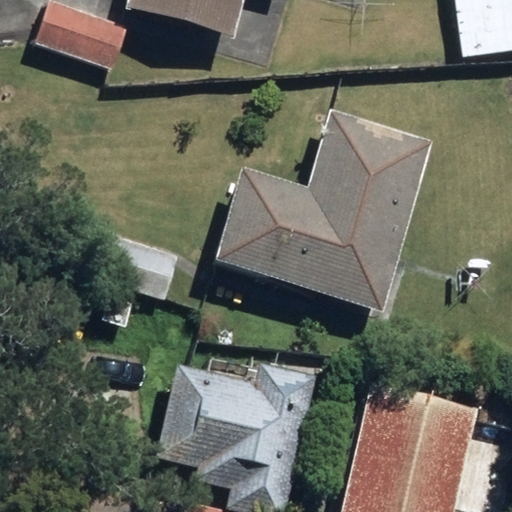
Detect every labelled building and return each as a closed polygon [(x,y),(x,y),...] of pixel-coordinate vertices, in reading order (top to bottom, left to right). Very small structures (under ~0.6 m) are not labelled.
[(127,0),(121,26),(230,54),(243,0),(281,0),(284,1),(284,0),(127,0)] [(511,0),(452,0),(461,66),(511,58),(511,0)] [(33,54),(109,79),(124,35),(48,10),(33,54)] [(208,276),(380,325),(429,152),(325,123),(302,201),(236,182),(208,276)] [(83,320),(122,331),(132,296),(164,305),(175,265),(98,243),(86,284),(92,286),(83,320)] [(181,511),(283,511),(312,386),(254,373),(250,395),(172,378),(153,468),(195,477),(191,492),(226,500),(223,511),(187,511),(182,511),(181,511)] [(336,511),(454,511),(474,421),(362,396),(336,511)]
